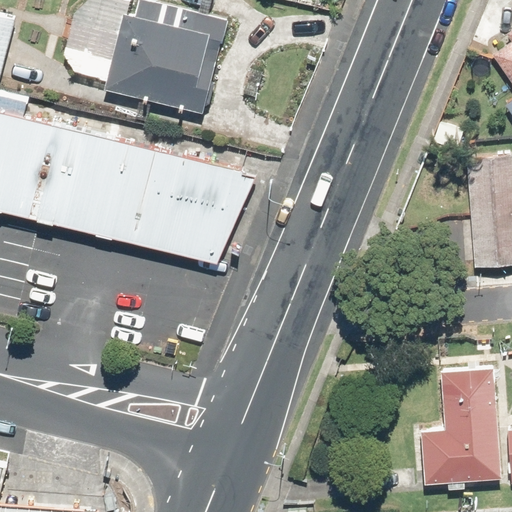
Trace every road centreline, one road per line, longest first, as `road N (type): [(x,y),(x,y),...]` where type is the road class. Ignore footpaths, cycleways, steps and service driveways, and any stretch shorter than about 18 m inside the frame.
road 1 (secondary): [(413,0),(248,413)]
road 2 (unclassified): [(85,388),(158,384),(248,413)]
road 3 (unclassified): [(227,460),(148,437),(85,388)]
